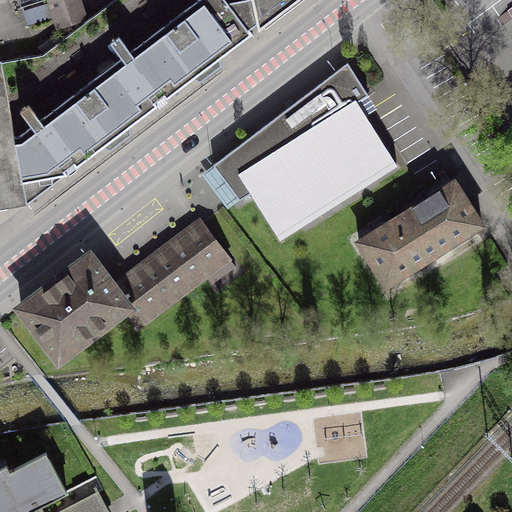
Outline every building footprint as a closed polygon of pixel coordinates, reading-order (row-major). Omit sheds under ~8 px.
[(56,21),(49,0),(38,0),(32,2),(39,25),(56,21)] [(84,19),(78,0),(49,0),(56,21),(58,27),(84,19)] [(225,0),(197,0),(185,9),(220,58),(253,34),(249,29),(227,2),(225,0)] [(239,0),(227,2),(249,29),(257,23),(252,0),(239,0)] [(252,0),(257,23),(286,0),(252,0)] [(221,64),(220,58),(185,9),(180,2),(149,8),(132,20),(109,39),(156,106),(194,77),(200,80),(221,64)] [(9,107),(65,175),(104,145),(110,148),(131,132),(130,126),(156,106),(109,39),(74,65),(57,43),(42,54),(0,62),(9,107)] [(9,107),(0,62),(0,61),(0,209),(27,204),(65,175),(9,107)] [(347,63),(213,164),(239,199),(251,192),(280,238),(396,165),(356,102),(368,95),(347,63)] [(482,224),(454,181),(386,224),(381,216),(367,224),(373,232),(359,241),(386,284),(482,224)] [(201,222),(113,288),(125,307),(137,324),(227,256),(201,222)] [(59,357),(125,307),(113,288),(89,256),(21,307),(59,357)] [(0,511),(43,511),(41,506),(67,492),(46,452),(9,471),(4,460),(0,461),(0,511)]
